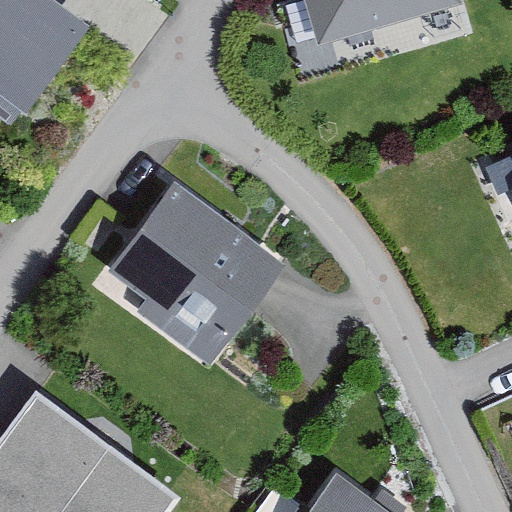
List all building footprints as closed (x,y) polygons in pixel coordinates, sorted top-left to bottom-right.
[(0,0),(0,99),(21,115),(87,28),(49,0),(0,0)] [(463,5),(461,0),(301,0),(315,47),(463,5)] [(281,270),(168,189),(106,275),(150,306),(140,319),(209,369),(281,270)] [(170,511),(179,501),(36,395),(0,443),(0,511),(170,511)] [(372,511),(332,484),(311,511),(372,511)]
